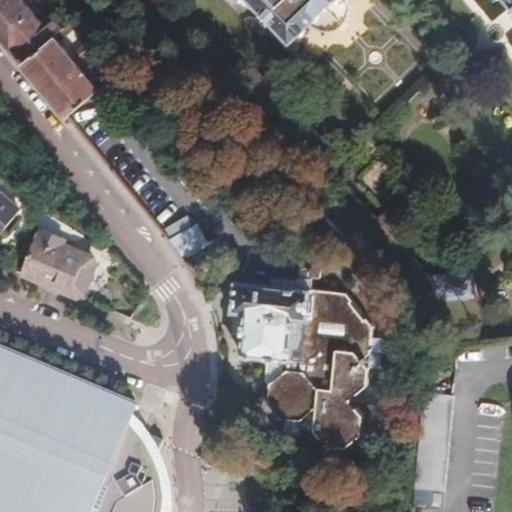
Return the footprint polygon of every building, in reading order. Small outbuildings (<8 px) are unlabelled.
[(0,0),(0,33),(7,42),(24,27),(28,33),(42,21),(24,0),(0,0)] [(254,0),(263,10),(268,5),(299,38),(317,21),(322,16),(330,23),(342,22),(352,12),(356,4),(354,0),(254,0)] [(354,0),(356,4),(352,12),(342,22),(330,23),(322,16),(317,21),(322,25),(328,28),(333,29),(338,29),(343,28),(348,25),(354,22),(357,17),(359,11),(360,5),(359,0),(354,0)] [(14,50),(53,17),(50,14),(42,21),(28,33),(12,48),(14,50)] [(14,50),(24,62),(62,29),(53,17),(14,50)] [(24,62),(69,116),(116,75),(109,67),(99,75),(102,79),(97,84),(60,40),(67,35),(69,38),(78,30),(71,22),(62,29),(24,62)] [(99,102),(75,120),(88,138),(112,120),(99,102)] [(23,208),(0,189),(0,234),(1,236),(23,208)] [(211,234),(199,218),(172,240),(185,256),(211,234)] [(43,227),(25,272),(78,294),(87,290),(98,262),(94,255),(56,239),(58,233),(43,227)] [(318,261),(308,261),(308,269),(317,269),(318,261)] [(268,279),(231,278),(230,306),(243,307),(241,351),(286,355),(285,365),(269,379),(268,399),(281,414),(302,415),(302,422),(315,423),(328,437),(348,439),(364,425),(365,405),(351,391),(369,375),(370,356),(383,358),(384,344),(371,342),(372,315),(345,284),(295,281),(296,273),(269,270),(268,279)] [(475,272),(439,273),(441,301),(476,299),(475,272)] [(0,511),(103,511),(139,425),(145,411),(0,348),(0,511)] [(449,399),(419,394),(402,490),(432,495),(449,399)] [(147,431),(139,425),(103,511),(176,511),(175,494),(159,450),(147,431)]
